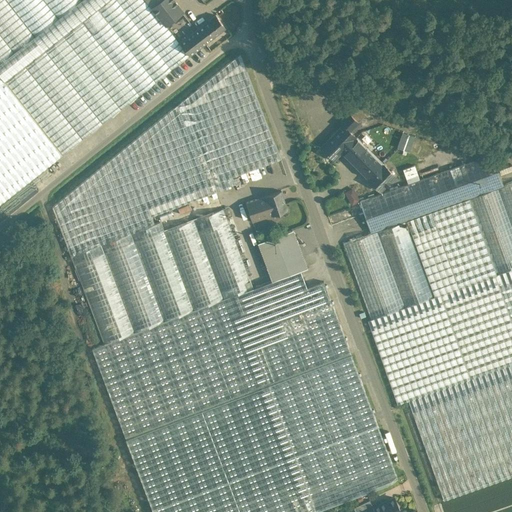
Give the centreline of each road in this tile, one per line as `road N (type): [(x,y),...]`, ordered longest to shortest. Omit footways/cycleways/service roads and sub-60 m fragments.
road 1 (unclassified): [(245,29),(426,511)]
road 2 (unclassified): [(245,29),(0,228)]
road 3 (track): [(511,166),(255,58)]
